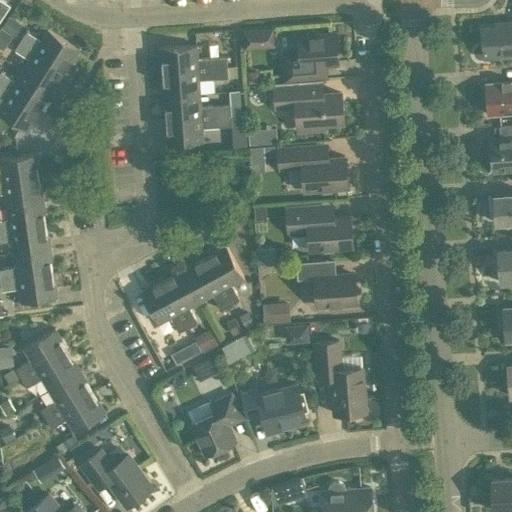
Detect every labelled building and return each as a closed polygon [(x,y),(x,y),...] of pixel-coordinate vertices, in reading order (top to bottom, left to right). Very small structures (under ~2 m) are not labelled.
[(0,0),(0,19),(10,5),(1,0),(0,0)] [(8,16),(1,26),(14,35),(21,24),(8,16)] [(511,25),(481,28),(483,56),(511,53),(511,25)] [(0,28),(0,47),(2,49),(12,35),(1,27),(0,28)] [(26,31),(20,40),(65,68),(79,47),(47,27),(39,40),(26,31)] [(242,30),(244,49),(274,46),(273,27),(242,30)] [(283,81),(328,77),(327,63),(338,62),(335,32),(298,35),(299,50),(280,52),(283,81)] [(21,69),(52,89),(65,68),(20,40),(14,49),(28,57),(21,69)] [(159,47),(160,71),(227,66),(236,65),(235,55),(226,56),(197,58),(196,44),(159,47)] [(227,66),(160,71),(162,95),(199,92),(198,79),(228,77),(227,66)] [(0,71),(0,84),(39,109),(52,89),(21,69),(14,80),(0,71)] [(247,71),(248,83),(259,82),(259,71),(247,71)] [(298,129),(324,127),(323,122),(342,120),(340,92),(323,93),(322,79),(272,83),(274,106),(296,104),(298,129)] [(511,80),(486,82),(488,114),(511,112),(511,80)] [(0,113),(26,130),(39,109),(0,84),(0,96),(2,98),(0,101),(0,113)] [(241,114),(240,103),(200,106),(199,92),(162,95),(164,119),(201,116),(230,115),(241,114)] [(231,125),(230,115),(201,116),(164,119),(165,144),(203,141),(202,127),(231,125)] [(489,137),(492,169),(511,167),(511,123),(499,125),(499,136),(489,137)] [(348,186),(345,156),(328,158),(328,141),(276,145),(278,170),(302,168),(303,189),(348,186)] [(263,145),(250,146),(251,157),(264,156),(263,145)] [(39,176),(35,151),(0,156),(0,167),(0,171),(0,170),(0,181),(2,181),(39,176)] [(42,200),(39,176),(2,181),(0,181),(0,192),(3,192),(5,205),(42,200)] [(511,192),(493,194),(496,222),(511,220),(511,192)] [(0,229),(46,223),(42,200),(5,205),(7,218),(0,219),(0,229)] [(352,245),(350,215),(333,216),(332,203),(286,206),(288,231),(308,230),(309,249),(352,245)] [(254,206),(254,219),(266,218),(266,205),(254,206)] [(12,252),(49,247),(46,223),(0,229),(0,240),(10,239),(12,252)] [(225,244),(203,256),(229,304),(239,299),(231,283),(243,277),(225,244)] [(0,278),(53,271),(49,247),(12,252),(14,266),(0,267),(0,278)] [(511,248),(497,250),(500,281),(511,280),(511,248)] [(182,267),(200,300),(212,294),(220,309),(229,304),(203,256),(182,267)] [(196,321),(188,306),(200,300),(182,267),(161,278),(187,326),(196,321)] [(56,295),(53,271),(0,278),(0,281),(1,289),(17,287),(19,301),(56,295)] [(356,302),(354,273),(314,276),(316,305),(356,302)] [(178,331),(187,326),(161,278),(139,290),(157,323),(169,316),(178,331)] [(262,302),(264,322),(290,320),(289,300),(262,302)] [(511,305),(502,307),(504,337),(511,336),(511,305)] [(245,326),(253,322),(247,311),(239,316),(245,326)] [(227,322),(233,333),(240,330),(234,318),(227,322)] [(308,323),(285,324),(286,342),(309,340),(308,323)] [(10,383),(20,377),(67,348),(54,327),(22,347),(30,359),(17,366),(4,373),(10,383)] [(208,329),(195,336),(203,351),(216,344),(208,329)] [(249,331),(224,343),(232,359),(257,346),(249,331)] [(334,412),(365,410),(362,366),(341,367),(339,339),(315,341),(317,377),(331,376),(334,412)] [(195,340),(171,354),(176,364),(201,350),(195,340)] [(0,344),(0,365),(16,363),(14,343),(0,344)] [(48,388),(80,369),(67,348),(20,377),(26,386),(41,377),(48,388)] [(193,363),(200,379),(215,373),(207,357),(193,363)] [(45,418),(92,389),(80,369),(48,388),(54,400),(40,409),(45,418)] [(267,433),(282,429),(281,424),(306,418),(297,383),(258,392),(257,388),(241,392),(248,416),(262,413),(267,433)] [(51,427),(66,418),(72,430),(71,430),(73,434),(59,442),(65,453),(84,443),(82,439),(99,429),(92,418),(105,411),(92,389),(45,418),(51,427)] [(210,402),(214,411),(191,422),(205,454),(232,442),(224,425),(242,416),(231,393),(210,402)] [(0,403),(7,414),(15,409),(8,398),(0,403)] [(0,428),(0,429),(5,441),(15,437),(9,424),(0,428)] [(126,504),(151,486),(128,454),(113,464),(101,448),(80,464),(97,487),(108,479),(126,504)] [(32,469),(40,481),(64,466),(56,454),(32,469)] [(511,476),(491,478),(493,510),(511,509),(511,476)] [(275,500),(287,497),(284,483),(272,487),(275,500)] [(372,511),(370,487),(321,490),(322,511),(372,511)] [(83,511),(77,503),(65,511),(64,511),(49,493),(25,511),(83,511)]
